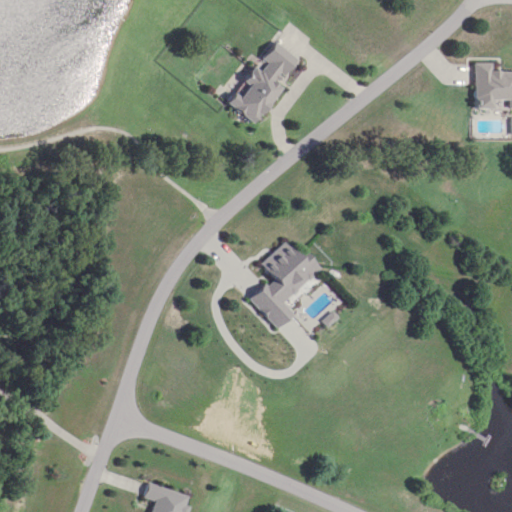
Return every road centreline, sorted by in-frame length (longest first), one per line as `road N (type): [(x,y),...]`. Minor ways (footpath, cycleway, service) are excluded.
road 1 (residential): [(472,0),(182,258),(157,298),(80,511)]
road 2 (residential): [(0,154),(94,134),(119,141),(218,224)]
road 3 (residential): [(115,420),(346,511)]
